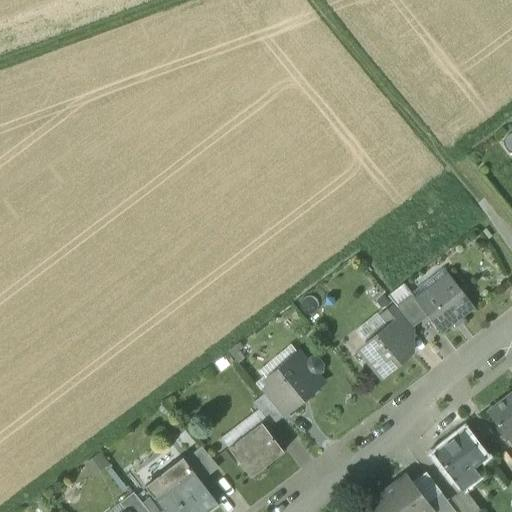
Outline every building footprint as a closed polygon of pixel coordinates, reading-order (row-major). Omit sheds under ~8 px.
[(414,299),(427,316),(443,335),(474,309),(445,273),(414,299)] [(410,295),(396,307),(413,328),(427,316),(414,299),(410,295)] [(396,307),(394,304),(379,317),(387,327),(388,326),(400,340),(414,328),(413,328),(396,307)] [(364,326),(373,338),(387,327),(379,317),(377,315),(364,326)] [(400,340),(388,326),(387,327),(373,338),(365,345),(368,348),(367,356),(364,359),(380,379),(411,353),(400,340)] [(307,363),(299,354),(267,381),(272,386),(274,385),(292,408),(323,383),(317,375),(321,372),(321,366),(317,360),(311,360),(307,363)] [(292,408),(274,385),(272,386),(263,394),(263,395),(282,418),(283,418),(294,410),(292,408)] [(511,394),(487,414),(507,440),(511,435),(511,394)] [(282,418),(263,395),(251,404),(258,411),(265,421),(270,427),(282,418)] [(220,440),(227,449),(260,424),(265,421),(258,411),(220,440)] [(283,454),(260,424),(227,449),(250,479),(251,478),(250,477),(263,467),(264,468),(283,454)] [(482,457),(462,431),(433,453),(460,490),(462,488),(477,476),(470,467),(482,457)] [(218,469),(201,448),(183,462),(199,483),(218,469)] [(99,452),(82,464),(94,478),(110,466),(99,452)] [(180,459),(144,488),(152,498),(163,511),(205,511),(215,505),(199,483),(183,462),(180,459)] [(412,487),(403,476),(364,506),(368,511),(425,511),(428,510),(429,509),(426,504),(412,487)] [(427,476),(412,487),(426,504),(440,493),(427,476)] [(460,490),(446,501),(454,511),(479,511),(480,511),(462,488),(460,490)] [(148,511),(143,505),(133,493),(119,504),(124,511),(148,511)] [(440,493),(426,504),(429,509),(428,510),(428,511),(454,511),(446,501),(440,493)] [(152,498),(143,505),(148,511),(162,511),(163,511),(152,498)]
